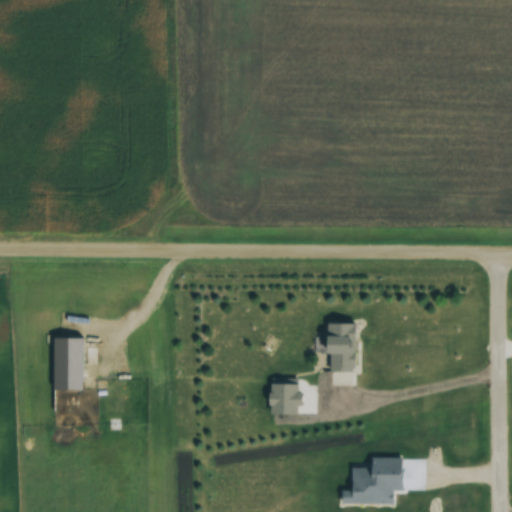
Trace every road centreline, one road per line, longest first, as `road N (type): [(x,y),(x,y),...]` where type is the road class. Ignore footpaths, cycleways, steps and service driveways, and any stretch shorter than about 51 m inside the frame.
road 1 (residential): [(511,251),(0,250)]
road 2 (residential): [(494,251),(497,511)]
